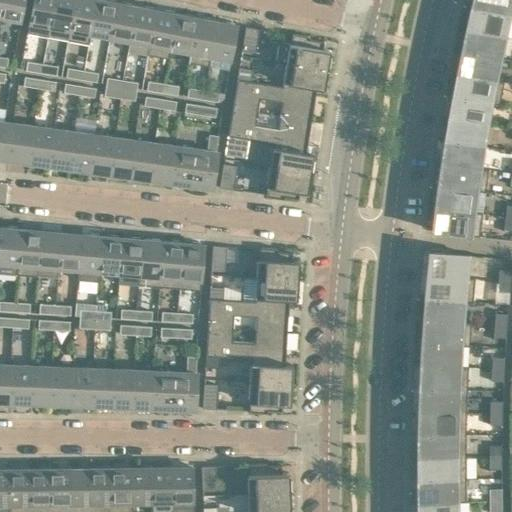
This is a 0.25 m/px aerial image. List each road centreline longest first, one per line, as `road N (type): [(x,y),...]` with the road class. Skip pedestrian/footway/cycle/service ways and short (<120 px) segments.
road 1 (residential): [(351,227),(0,192)]
road 2 (residential): [(335,437),(0,435)]
road 3 (tertiary): [(373,511),(385,232)]
road 4 (tertiary): [(385,232),(431,0)]
road 5 (tertiary): [(351,227),(335,437)]
road 6 (tertiary): [(383,25),(351,227)]
road 7 (residential): [(383,25),(258,0)]
